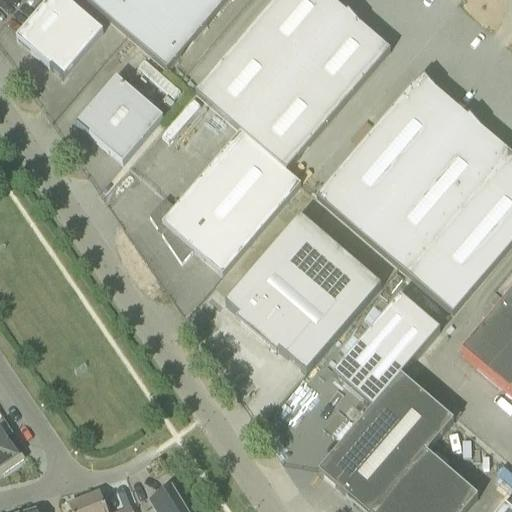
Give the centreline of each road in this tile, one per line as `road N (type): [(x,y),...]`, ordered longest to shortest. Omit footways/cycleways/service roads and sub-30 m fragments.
road 1 (unclassified): [(0,113),(267,511)]
road 2 (residential): [(0,370),(61,458),(67,485)]
